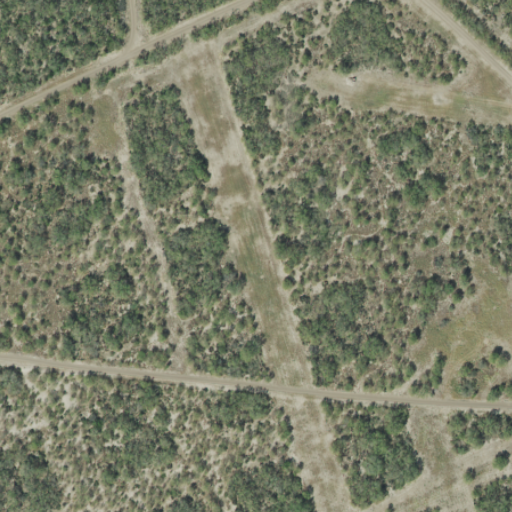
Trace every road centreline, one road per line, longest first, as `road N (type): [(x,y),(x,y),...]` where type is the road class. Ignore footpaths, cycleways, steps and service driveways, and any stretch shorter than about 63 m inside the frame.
road 1 (track): [(0,114),(245,0)]
road 2 (track): [(511,81),(420,0)]
